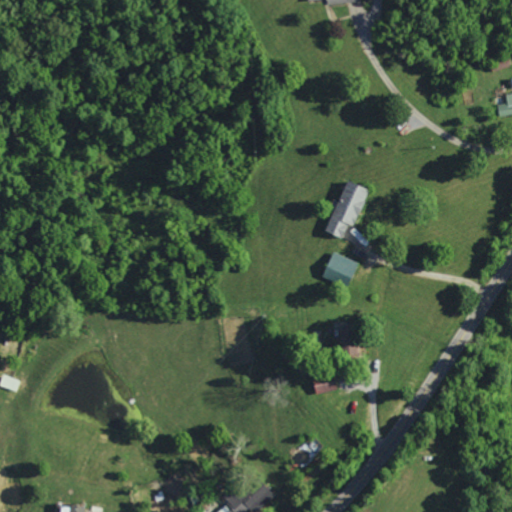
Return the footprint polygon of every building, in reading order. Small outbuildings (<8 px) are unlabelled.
[(368,190),(345,181),(325,233),(341,239),(347,225),(353,227),(368,190)] [(358,263),(332,253),(322,277),(348,287),(358,263)] [(355,327),(339,327),(338,351),(354,351),(355,327)] [(20,381),(3,374),(0,381),(0,386),(16,392),(20,381)] [(336,391),(333,374),(312,378),(315,394),(336,391)] [(248,511),(250,510),(251,511),(257,511),(275,496),(255,475),(227,502),(228,503),(218,511),(248,511)]
